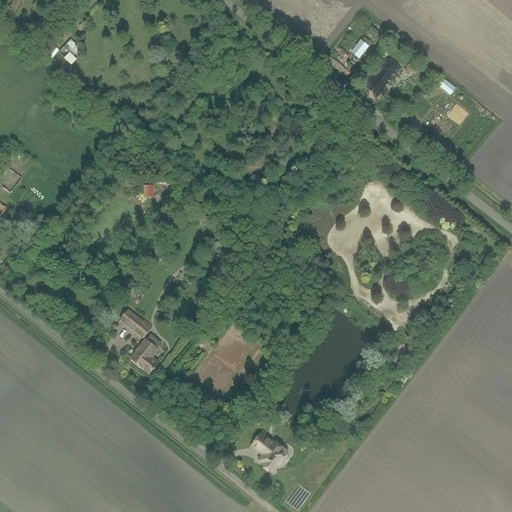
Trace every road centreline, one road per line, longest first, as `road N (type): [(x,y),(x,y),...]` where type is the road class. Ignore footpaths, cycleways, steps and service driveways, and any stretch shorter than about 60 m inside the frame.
road 1 (unclassified): [(511,228),(222,0)]
road 2 (unclassified): [(279,511),(0,288)]
